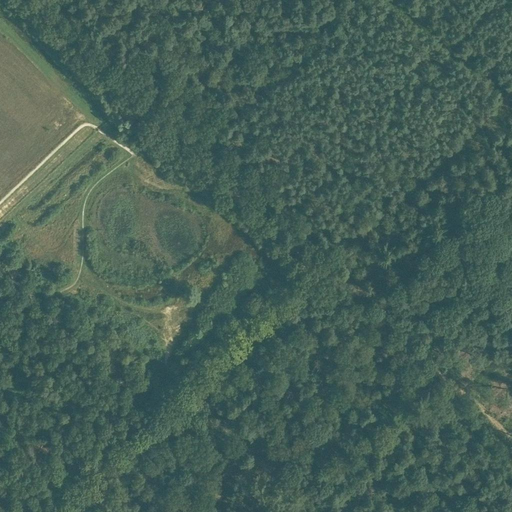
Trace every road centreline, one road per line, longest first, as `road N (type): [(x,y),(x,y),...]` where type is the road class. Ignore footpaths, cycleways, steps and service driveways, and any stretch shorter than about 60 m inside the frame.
road 1 (track): [(318,272),(511,456)]
road 2 (track): [(75,285),(85,198),(137,152)]
